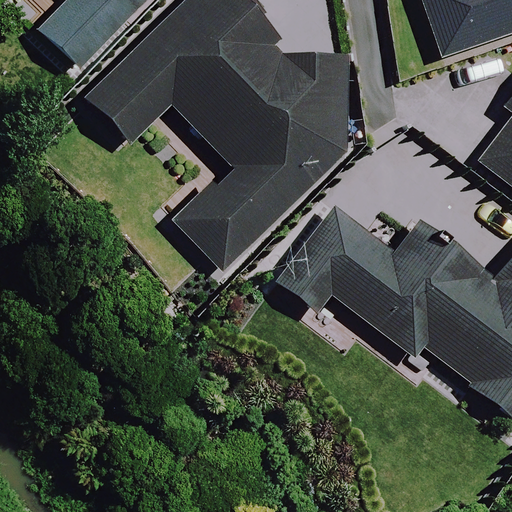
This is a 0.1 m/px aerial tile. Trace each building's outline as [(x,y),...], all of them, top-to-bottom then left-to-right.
[(66,0),(34,33),(73,71),(142,0),(66,0)] [(340,155),(343,62),(272,59),(258,45),(274,28),(244,0),(177,0),(78,103),(129,152),(163,116),(227,177),(177,229),(224,275),(340,155)] [(511,0),(421,0),(440,54),(511,28),(511,0)] [(511,93),(498,112),(511,122),(477,166),(511,193),(511,93)] [(326,214),(273,285),(312,314),(326,296),(408,357),(416,347),(466,384),(464,387),(511,423),(511,249),(489,280),(411,222),(385,258),(326,214)]
